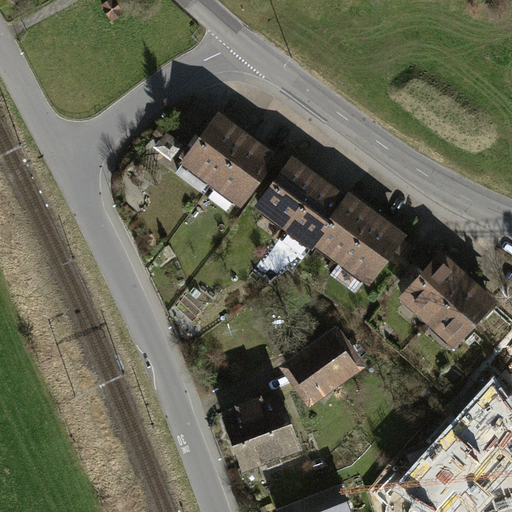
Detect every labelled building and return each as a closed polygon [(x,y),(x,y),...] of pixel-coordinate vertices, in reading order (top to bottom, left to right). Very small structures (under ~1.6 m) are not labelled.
[(112,0),(111,0),(103,6),(112,18),(121,12),(112,0)] [(212,107),(199,98),(192,108),(204,117),(212,107)] [(246,137),(219,117),(195,150),(189,145),(183,154),(189,158),(187,160),(214,180),(246,137)] [(272,157),(246,137),(214,180),(240,200),(251,185),(259,191),(268,178),(261,172),(272,157)] [(268,178),(259,191),(267,196),(261,204),(287,224),(319,181),(293,161),(285,172),(284,172),(283,173),(281,173),(275,182),(268,178)] [(345,200),(319,181),(287,224),(293,228),(284,241),(300,253),(310,241),(313,243),(316,239),(345,200)] [(348,196),(345,200),(316,239),(342,258),(374,215),(348,196)] [(400,235),(374,215),(342,258),(368,278),(400,235)] [(415,249),(402,239),(395,249),(407,258),(415,249)] [(423,252),(415,261),(427,270),(435,261),(423,252)] [(442,256),(405,296),(430,318),(466,278),(442,256)] [(466,278),(430,318),(454,340),(491,300),(466,278)] [(334,338),(293,367),(311,392),(352,363),(334,338)] [(242,411),(226,417),(244,465),(298,445),(280,397),(261,404),(259,399),(240,406),(242,411)] [(276,509),(277,511),(353,511),(340,482),(276,509)]
